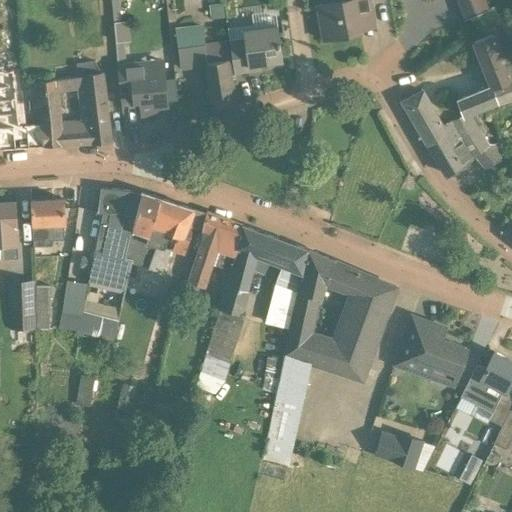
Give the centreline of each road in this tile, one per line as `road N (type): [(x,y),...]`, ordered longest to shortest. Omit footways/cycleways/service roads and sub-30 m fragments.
road 1 (residential): [(142,164),(365,72),(413,157),(511,253)]
road 2 (unclassified): [(511,305),(142,164)]
road 3 (residential): [(142,164),(0,170)]
